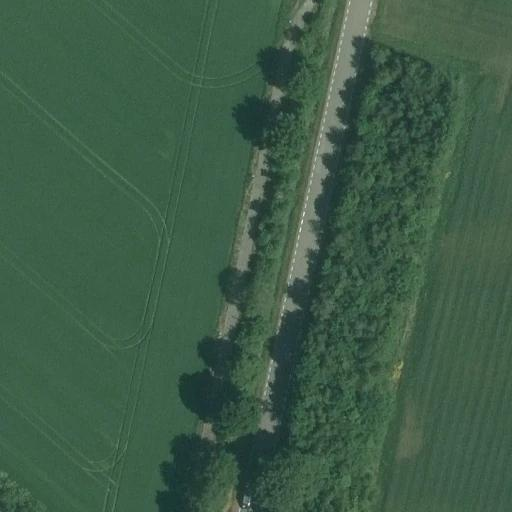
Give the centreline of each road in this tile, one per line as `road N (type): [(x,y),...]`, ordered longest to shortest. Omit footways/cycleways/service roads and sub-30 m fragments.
road 1 (unknown): [(354,28),(472,59),(482,69),(372,511)]
road 2 (secondary): [(249,511),(361,0)]
